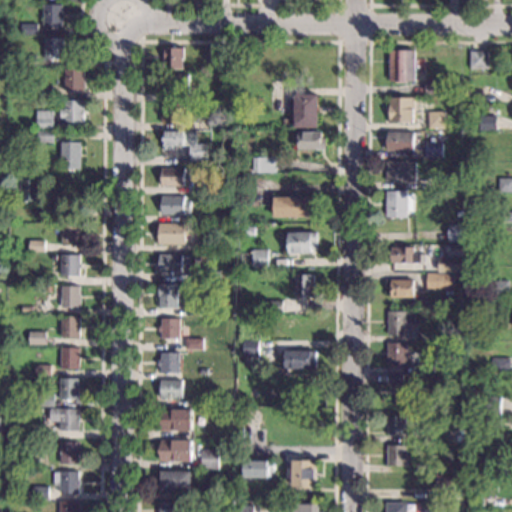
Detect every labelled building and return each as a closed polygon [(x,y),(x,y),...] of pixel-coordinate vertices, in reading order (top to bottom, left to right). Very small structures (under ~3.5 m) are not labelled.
[(61,26),(44,26),(44,3),(61,3),(61,26)] [(38,24),(38,34),(22,34),(22,23),(38,24)] [(63,59),(45,59),(45,38),(63,38),(63,59)] [(184,58),(182,58),(182,69),(163,69),(163,47),(184,47),(184,58)] [(226,64),(215,64),(215,49),(226,49),(226,64)] [(415,81),(389,81),(389,50),(413,50),(416,50),(415,81)] [(487,69),(469,69),(469,51),(487,51),(487,69)] [(36,66),(20,66),(20,55),(36,55),(36,66)] [(84,78),(88,78),(88,88),(85,88),(85,90),(65,90),(65,69),(84,69),(84,78)] [(189,93),(163,93),(163,83),(166,83),(166,74),(188,74),(189,74),(189,93)] [(443,95),(425,95),(425,78),(443,78),(443,95)] [(52,97),(37,97),(37,86),(52,87),(52,97)] [(319,128),(295,128),(295,94),(319,94),(319,128)] [(414,123),(389,123),(389,97),(414,98),(414,123)] [(84,101),(83,110),(86,111),(85,122),(65,122),(65,118),(61,118),(61,110),(65,110),(65,101),(84,101)] [(183,115),(187,115),(187,124),(161,123),(161,114),(164,114),(164,103),(183,103),(183,115)] [(54,112),(53,128),(37,127),(38,111),(54,112)] [(445,128),(428,128),(428,112),(445,111),(445,128)] [(225,114),(225,129),(209,129),(210,114),(225,114)] [(495,116),(495,131),(479,131),(479,115),(495,116)] [(55,131),(54,143),(39,142),(39,130),(55,131)] [(196,144),(207,144),(207,161),(190,160),(190,146),(173,146),(173,150),(163,150),(163,131),(196,132),(196,144)] [(322,137),(326,137),(326,150),(299,150),(299,131),(322,131),(322,137)] [(413,151),(387,151),(387,132),(413,132),(413,151)] [(81,169),(62,168),(62,142),(77,142),(81,142),(81,169)] [(442,158),(425,158),(425,142),(442,142),(442,158)] [(275,172),(260,172),(260,157),(275,157),(275,172)] [(415,183),(386,182),(386,160),(415,161),(415,183)] [(184,186),(162,186),(162,168),(185,168),(184,186)] [(465,187),(443,187),(443,174),(465,174),(465,187)] [(214,191),(198,191),(198,177),(214,177),(214,191)] [(511,177),(511,192),(497,192),(498,177),(511,177)] [(41,202),(22,202),(22,179),(41,179),(41,202)] [(407,217),(385,217),(385,191),(407,191),(407,217)] [(184,201),(191,201),(191,213),(184,213),(184,215),(161,214),(162,195),(184,196),(184,201)] [(317,217),(273,217),(273,197),(277,197),(317,197),(317,217)] [(511,222),(501,222),(501,211),(511,211),(511,222)] [(186,227),(188,227),(187,236),(186,236),(186,244),(159,244),(159,223),(186,223),(186,227)] [(80,234),(81,234),(81,246),(62,246),(62,224),(80,225),(80,234)] [(465,241),(448,242),(447,225),(465,225),(465,241)] [(254,227),(253,235),(242,235),(242,226),(254,227)] [(316,232),(317,250),(311,250),(311,253),(288,254),(287,232),(316,232)] [(44,251),(29,251),(29,241),(44,241),(44,251)] [(413,254),(424,254),(424,263),(390,263),(390,246),(413,246),(413,254)] [(268,249),(267,268),(252,268),(252,249),(268,249)] [(80,264),(82,264),(82,268),(80,268),(80,276),(61,276),(62,254),(80,255),(80,264)] [(182,272),(159,272),(159,254),(182,254),(182,272)] [(466,272),(438,272),(438,258),(438,257),(466,257),(466,272)] [(204,281),(188,281),(188,269),(205,269),(204,281)] [(453,291),(426,290),(426,273),(453,274),(453,291)] [(313,297),(294,297),(294,275),(314,275),(313,297)] [(414,298),(390,298),(391,279),(414,279),(414,298)] [(508,298),(489,298),(489,280),(508,280),(508,298)] [(177,308),(159,308),(158,283),(177,283),(177,308)] [(79,295),(81,295),(81,307),(61,307),(61,287),(79,287),(79,295)] [(283,312),(255,311),(256,301),(283,301),(283,312)] [(203,314),(184,315),(184,304),(202,303),(203,314)] [(415,323),(407,323),(407,335),(387,335),(387,311),(415,311),(415,323)] [(79,337),(61,338),(61,316),(79,316),(79,337)] [(312,323),(317,323),(316,335),(290,335),(290,333),(282,333),(282,316),(312,316),(312,323)] [(180,339),(161,339),(161,332),(158,332),(158,325),(161,326),(161,318),(180,318),(180,339)] [(432,340),(418,341),(418,329),(432,329),(432,340)] [(46,332),(46,345),(29,344),(29,331),(46,332)] [(203,350),(185,350),(185,339),(203,338),(203,350)] [(259,356),(243,356),(243,340),(259,340),(259,356)] [(407,367),(387,367),(387,343),(407,343),(407,367)] [(80,348),(79,369),(61,369),(61,348),(80,348)] [(316,369),(303,369),(303,371),(292,371),(292,369),(284,369),(285,350),(317,351),(316,369)] [(179,373),(160,373),(160,366),(158,366),(158,360),(160,360),(160,352),(179,352),(179,373)] [(509,372),(491,372),(491,358),(509,358),(509,372)] [(434,372),(417,372),(417,361),(434,361),(434,372)] [(51,376),(36,375),(36,365),(51,365),(51,376)] [(402,382),(414,382),(414,406),(395,405),(395,384),(388,383),(388,373),(402,373),(402,382)] [(79,399),(60,399),(61,378),(79,378),(79,399)] [(182,399),(161,399),(161,380),(183,380),(182,399)] [(476,398),(467,398),(467,390),(476,390),(476,398)] [(54,407),(38,406),(38,405),(33,405),(34,396),(39,396),(39,394),(54,394),(54,407)] [(500,397),(499,414),(483,414),(483,397),(500,397)] [(79,430),(60,431),(60,421),(51,421),(51,408),(80,409),(79,430)] [(192,431),(161,431),(161,409),(192,410),(192,431)] [(261,427),(238,427),(238,409),(261,409),(261,427)] [(405,426),(406,426),(406,433),(387,434),(387,416),(405,416),(405,426)] [(500,428),(491,428),(491,418),(500,418),(500,428)] [(0,424),(10,425),(10,437),(0,436),(0,424)] [(220,435),(209,435),(209,427),(219,427),(220,435)] [(463,443),(449,443),(450,427),(463,427),(463,443)] [(191,463),(160,462),(160,440),(192,440),(191,463)] [(79,455),(78,455),(78,463),(60,463),(60,442),(79,442),(79,455)] [(406,466),(386,466),(386,445),(407,445),(406,466)] [(218,469),(201,469),(201,450),(219,450),(218,469)] [(44,469),(27,469),(27,454),(44,454),(44,469)] [(274,470),(269,470),(269,478),(243,477),(244,459),(274,460),(274,470)] [(316,487),(313,487),(313,489),(302,489),(302,487),(292,487),(292,478),(287,478),(287,468),(292,468),(292,460),(316,460),(316,487)] [(504,477),(490,477),(490,464),(504,464),(504,477)] [(191,491),(161,491),(161,471),(191,471),(191,491)] [(78,472),(77,493),(60,493),(60,487),(53,487),(53,473),(78,472)] [(453,496),(443,496),(443,490),(436,490),(436,473),(453,473),(453,496)] [(218,499),(203,499),(203,484),(217,484),(218,499)] [(48,498),(33,498),(33,486),(48,487),(48,498)] [(493,507),(478,507),(478,496),(494,496),(493,507)] [(78,511),(52,511),(52,502),(59,502),(59,501),(78,501),(78,511)] [(187,511),(158,511),(158,502),(188,502),(187,511)] [(406,511),(385,511),(385,502),(406,502),(406,511)]
